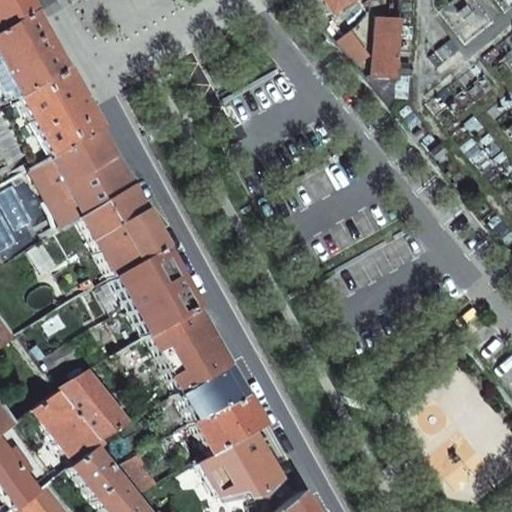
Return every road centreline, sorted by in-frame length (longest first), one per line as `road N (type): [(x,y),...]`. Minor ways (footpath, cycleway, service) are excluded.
road 1 (residential): [(331,511),(92,80)]
road 2 (residential): [(244,0),(511,321)]
road 3 (residential): [(92,80),(237,0)]
